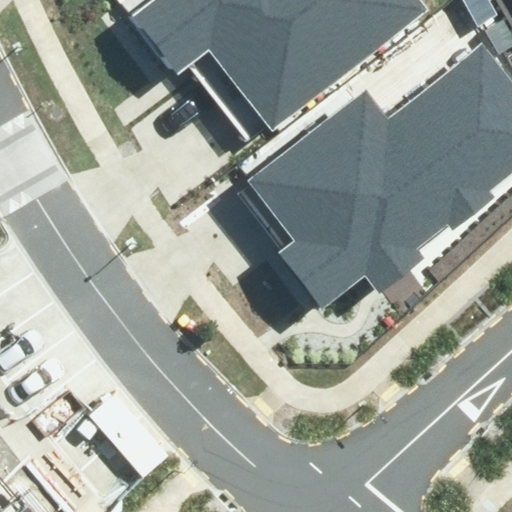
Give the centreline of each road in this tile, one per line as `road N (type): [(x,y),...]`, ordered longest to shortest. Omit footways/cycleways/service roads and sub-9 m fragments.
road 1 (residential): [(311,511),(194,407),(144,348),(0,111)]
road 2 (residential): [(325,511),(511,344)]
